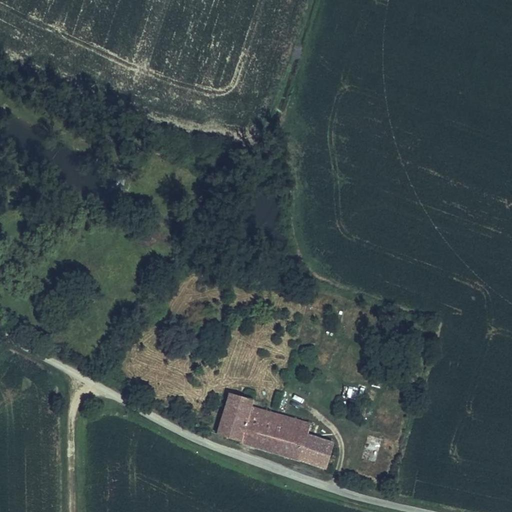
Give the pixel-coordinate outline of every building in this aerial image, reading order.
[(345,395),(362,398),(364,389),(347,386),(345,395)] [(254,401),(229,392),(216,433),(245,442),(247,436),(256,439),(258,435),(266,437),(267,435),(267,436),(271,426),(248,419),(251,411),(254,401)] [(248,419),(271,426),(273,418),(251,411),(248,419)] [(275,414),(273,418),(271,426),(267,436),(300,446),(296,459),(323,468),(331,445),(304,436),(307,425),(276,415),(275,414)] [(256,439),(254,445),(296,459),(300,446),(267,436),(267,435),(266,437),(258,435),(256,439)] [(254,446),(254,445),(256,439),(247,436),(245,442),(254,446)] [(376,460),(381,439),(368,436),(363,457),(376,460)]
